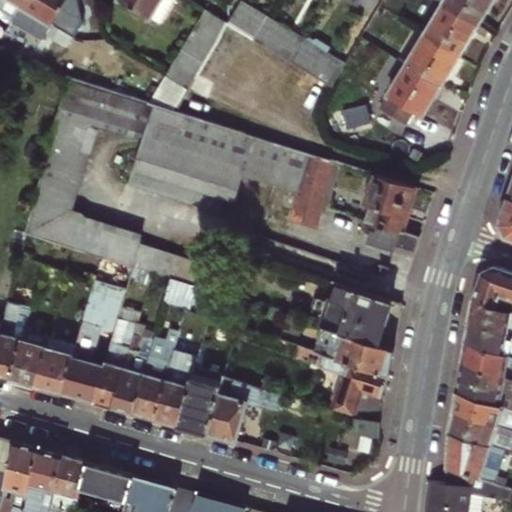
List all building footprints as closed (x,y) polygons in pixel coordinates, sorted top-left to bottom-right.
[(0,0),(0,4),(19,15),(26,3),(27,0),(0,0)] [(65,0),(27,0),(26,3),(19,15),(47,31),(54,19),(65,0)] [(174,0),(123,0),(151,16),(162,22),(174,0)] [(243,31),(257,7),(244,0),(243,0),(230,23),(243,31)] [(439,0),(445,3),(478,23),(491,0),(439,0)] [(478,23),(445,3),(427,33),(460,53),(478,23)] [(204,7),(195,21),(222,37),(230,23),(204,7)] [(243,31),(255,38),(269,15),(257,7),(243,31)] [(269,46),(283,23),(274,17),(269,15),(255,38),(269,46)] [(222,37),(195,21),(187,35),(214,50),(222,37)] [(269,46),(281,53),(295,30),(283,23),(269,46)] [(295,62),(309,38),(305,36),(295,30),(281,53),(295,62)] [(427,33),(409,63),(442,83),(460,53),(427,33)] [(180,48),(206,63),(214,50),(187,35),(180,48)] [(295,62),(307,69),(321,46),(309,38),(295,62)] [(321,46),(307,69),(320,77),(334,53),(321,46)] [(206,63),(180,48),(172,60),(199,75),(206,63)] [(347,61),(334,53),(320,77),(333,84),(347,61)] [(199,75),(172,60),(165,73),(191,89),(199,75)] [(442,83),(409,63),(383,108),(408,123),(416,109),(424,114),(442,83)] [(149,100),(178,110),(191,89),(165,73),(164,74),(149,100)] [(334,159),(178,110),(149,100),(73,77),(62,116),(97,127),(129,137),(150,139),(142,161),(231,190),(228,199),(238,202),(248,174),(298,190),(290,217),(315,224),(322,200),(334,159)] [(348,107),(351,123),(373,119),(370,103),(348,107)] [(66,244),(73,217),(97,127),(62,116),(32,233),(66,244)] [(231,190),(142,161),(135,185),(224,214),(228,199),(231,190)] [(418,185),(377,172),(367,199),(372,201),(367,216),(373,219),(403,229),(418,185)] [(511,197),(507,196),(498,224),(505,239),(511,240),(511,197)] [(73,217),(66,244),(105,257),(136,267),(144,243),(145,239),(73,217)] [(403,229),(373,219),(371,220),(369,223),(368,225),(369,228),(371,231),(367,240),(393,248),(395,243),(415,250),(420,235),(403,229)] [(209,263),(144,243),(136,267),(137,268),(154,273),(175,280),(202,288),(209,263)] [(105,257),(79,345),(66,391),(98,401),(109,365),(95,361),(106,325),(119,329),(122,319),(137,268),(136,267),(105,257)] [(505,308),(511,287),(511,272),(495,266),(482,273),(475,298),(505,308)] [(189,311),(194,313),(202,288),(175,280),(168,304),(189,311)] [(369,293),(335,283),(322,326),(381,344),(393,300),(369,293)] [(511,310),(505,308),(475,298),(470,320),(511,334),(511,310)] [(10,315),(0,349),(0,371),(17,377),(28,338),(19,335),(28,306),(14,303),(10,315)] [(37,309),(28,306),(19,335),(28,338),(30,331),(37,309)] [(0,349),(10,315),(0,311),(0,349)] [(98,401),(114,405),(139,324),(122,319),(119,329),(109,365),(98,401)] [(511,334),(470,320),(467,339),(511,355),(511,334)] [(139,324),(114,405),(136,412),(157,339),(145,336),(148,327),(139,324)] [(381,344),(322,326),(315,349),(324,352),(392,373),(396,349),(381,344)] [(17,377),(41,384),(54,338),(30,331),(28,338),(17,377)] [(136,412),(156,418),(177,350),(181,335),(174,333),(171,343),(157,339),(136,412)] [(41,384),(66,391),(79,345),(54,338),(41,384)] [(511,355),(467,339),(463,361),(511,378),(511,355)] [(177,350),(156,418),(181,425),(198,367),(201,358),(177,350)] [(365,390),(384,396),(392,373),(324,352),(320,365),(345,372),(335,404),(358,411),(365,390)] [(511,378),(463,361),(457,391),(511,408),(511,378)] [(198,367),(181,425),(211,434),(228,376),(198,367)] [(228,376),(211,434),(239,442),(249,408),(262,411),(269,388),(228,376)] [(511,408),(457,391),(453,410),(511,428),(511,408)] [(449,431),(491,443),(501,447),(511,450),(511,428),(453,410),(449,431)] [(351,434),(379,438),(381,423),(353,419),(351,434)] [(483,471),(491,443),(449,431),(446,482),(468,485),(469,474),(495,482),(496,475),(492,474),(483,471)] [(0,494),(16,439),(0,434),(0,494)] [(20,511),(39,446),(16,439),(0,494),(0,511),(20,511)] [(492,474),(501,447),(491,443),(483,471),(492,474)] [(39,446),(20,511),(47,511),(64,453),(39,446)] [(72,511),(78,493),(80,485),(87,460),(64,453),(47,511),(72,511)] [(87,460),(80,485),(128,499),(135,474),(87,460)] [(169,511),(177,486),(135,474),(128,499),(124,510),(131,511),(169,511)] [(495,482),(469,474),(468,485),(446,482),(429,479),(426,511),(479,511),(481,494),(509,496),(509,487),(495,482)] [(197,492),(177,486),(169,511),(191,511),(197,492)] [(197,492),(191,511),(192,511),(245,511),(247,506),(197,492)]
